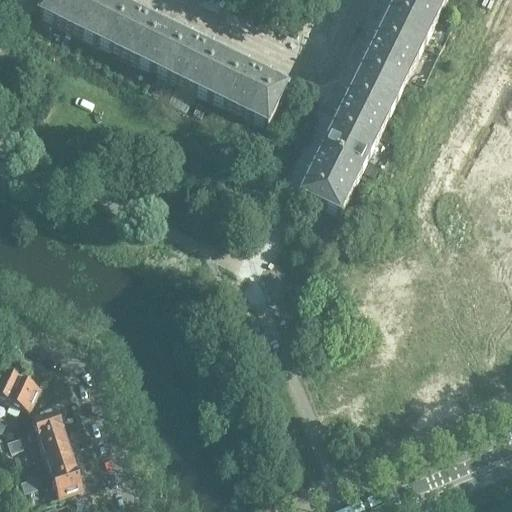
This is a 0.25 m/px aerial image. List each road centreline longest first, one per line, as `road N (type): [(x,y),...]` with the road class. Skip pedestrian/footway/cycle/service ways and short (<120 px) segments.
road 1 (residential): [(172,0),(334,76),(372,0)]
road 2 (unclassified): [(133,511),(93,383),(0,334)]
road 3 (secondary): [(385,511),(511,455)]
